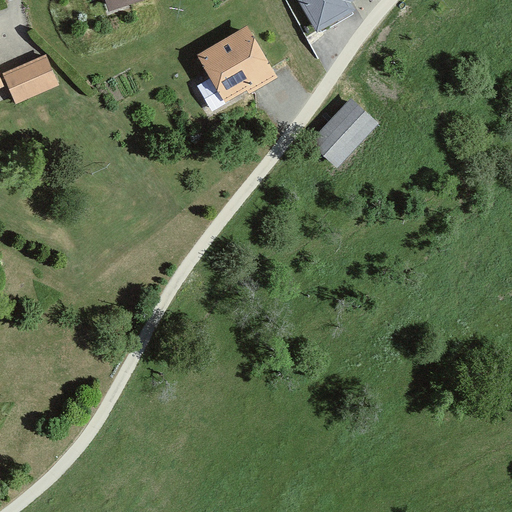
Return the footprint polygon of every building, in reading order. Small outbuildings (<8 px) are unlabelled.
[(103,0),(108,13),(148,0),(103,0)] [(294,0),(317,38),(356,16),(351,6),(361,0),(294,0)] [(270,73),(243,26),(193,56),(220,103),(270,73)] [(47,58),(4,78),(17,106),(60,86),(47,58)] [(377,125),(349,100),(309,144),(337,169),(377,125)]
